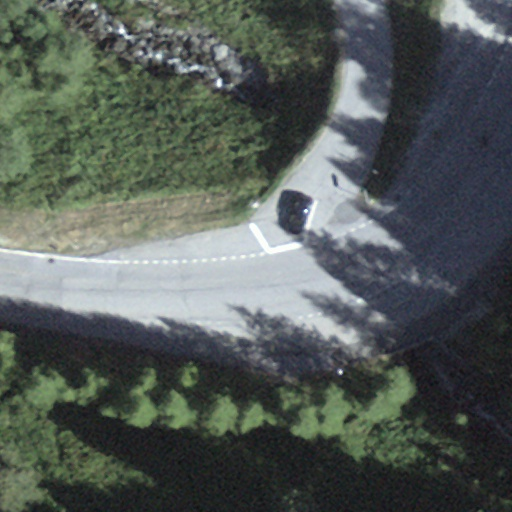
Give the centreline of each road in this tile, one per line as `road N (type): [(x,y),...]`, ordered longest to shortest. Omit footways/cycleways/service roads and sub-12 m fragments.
road 1 (tertiary): [(262,290),(354,263),(424,218),(474,159),(511,94)]
road 2 (residential): [(351,0),(365,36),(360,129),(262,290)]
road 3 (tertiary): [(0,283),(119,293),(262,290)]
